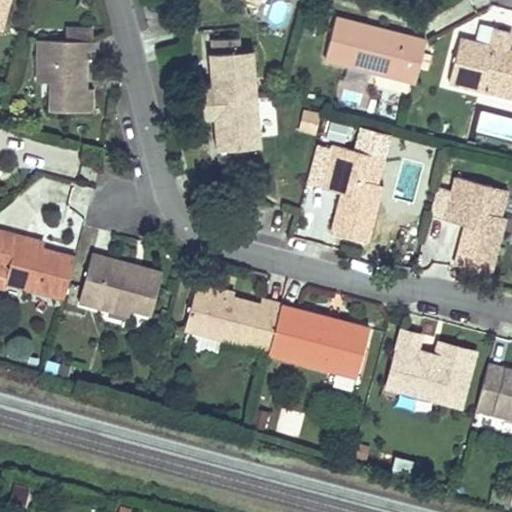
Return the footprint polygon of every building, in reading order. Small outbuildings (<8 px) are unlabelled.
[(9,0),(0,0),(0,29),(2,30),(9,0)] [(153,38),(185,28),(176,0),(154,0),(143,4),(153,38)] [(328,60),(415,82),(426,40),(339,18),(328,60)] [(92,38),(91,26),(65,26),(65,39),(92,38)] [(511,55),(506,54),(511,32),(495,27),(490,46),(460,38),(449,82),(487,92),(488,87),(511,93),(511,55)] [(257,97),(253,49),(240,50),(239,37),(211,39),(212,52),(209,53),(211,84),(200,85),(202,102),(257,97)] [(51,111),(91,112),(92,88),(86,88),(86,57),(93,57),(93,41),(39,39),(38,63),(52,63),(52,81),(51,111)] [(52,81),(52,63),(38,63),(38,81),(52,81)] [(511,97),(511,93),(488,87),(487,92),(511,97)] [(257,97),(202,102),(203,119),(214,118),(216,149),(220,150),(221,162),(249,160),(248,147),(261,146),(257,97)] [(320,114),(305,110),(300,129),(315,132),(320,114)] [(332,232),(367,241),(383,185),(378,183),(362,179),(369,153),(333,143),(322,186),(345,192),(342,203),(340,202),(332,232)] [(385,157),(369,153),(362,179),(378,183),(385,157)] [(485,212),(492,186),(456,177),(452,191),(437,187),(429,216),(469,226),(466,236),(463,236),(456,265),(491,274),(506,217),(501,216),(485,212)] [(508,190),(492,186),(485,212),(501,216),(508,190)] [(4,282),(64,298),(75,256),(42,248),(17,242),(18,235),(3,231),(0,230),(0,263),(8,266),(4,282)] [(43,242),(18,235),(17,242),(42,248),(43,242)] [(403,235),(398,255),(413,259),(418,239),(403,235)] [(133,271),(135,264),(91,253),(79,301),(109,309),(121,302),(131,305),(130,307),(152,312),(162,271),(141,266),(139,273),(133,271)] [(4,282),(8,266),(0,263),(0,287),(3,288),(4,282)] [(233,297),(212,291),(213,286),(197,282),(184,329),(188,330),(222,339),(250,347),(251,342),(270,347),(281,305),(281,304),(261,299),(260,304),(233,297)] [(234,292),(213,286),(212,291),(233,297),(234,292)] [(131,305),(121,302),(109,309),(128,315),(130,307),(131,305)] [(335,326),(327,324),(329,318),(281,305),(270,347),(268,353),(336,371),(338,363),(359,369),(370,329),(336,320),(335,326)] [(336,320),(329,318),(327,324),(335,326),(336,320)] [(476,351),(439,341),(437,349),(434,360),(416,355),(419,344),(422,334),(402,329),(386,387),(400,391),(411,385),(435,391),(441,402),(461,407),(476,351)] [(222,339),(188,330),(183,348),(217,357),(222,339)] [(437,349),(419,344),(416,355),(434,360),(437,349)] [(359,369),(338,363),(336,371),(357,377),(359,369)] [(511,370),(488,364),(476,409),(511,418),(511,370)] [(435,391),(411,385),(400,391),(441,402),(435,391)]
